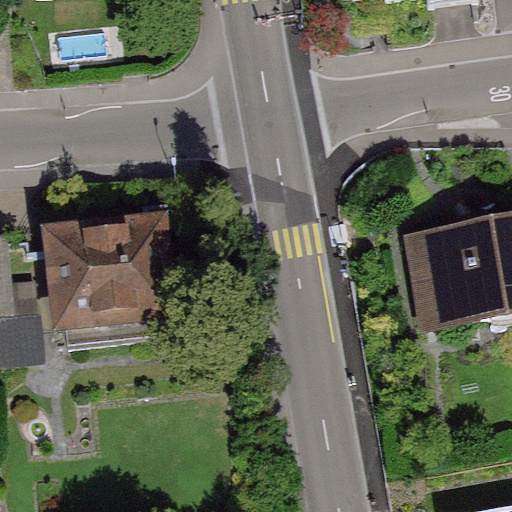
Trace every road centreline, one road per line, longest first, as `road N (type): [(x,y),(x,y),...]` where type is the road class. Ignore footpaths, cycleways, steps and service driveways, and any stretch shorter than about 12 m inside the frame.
road 1 (tertiary): [(270,116),(339,511)]
road 2 (residential): [(270,116),(0,134)]
road 3 (residential): [(511,84),(270,116)]
